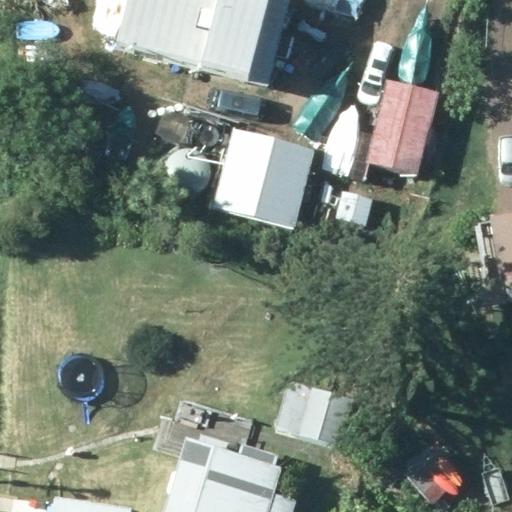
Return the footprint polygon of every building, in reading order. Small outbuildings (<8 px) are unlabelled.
[(123,0),(111,43),(263,89),(290,0),(123,0)] [(385,83),(367,164),(418,175),(436,93),(385,83)] [(291,230),(311,152),(230,133),(211,209),(291,230)] [(333,219),(363,227),(369,202),(340,194),(333,219)] [(511,214),(492,218),(511,332),(511,214)] [(286,383),(274,431),(316,441),(326,392),(286,383)] [(183,441),(160,511),(291,511),(295,501),(270,493),(277,471),(183,441)] [(128,511),(128,510),(49,499),(47,511),(128,511)]
